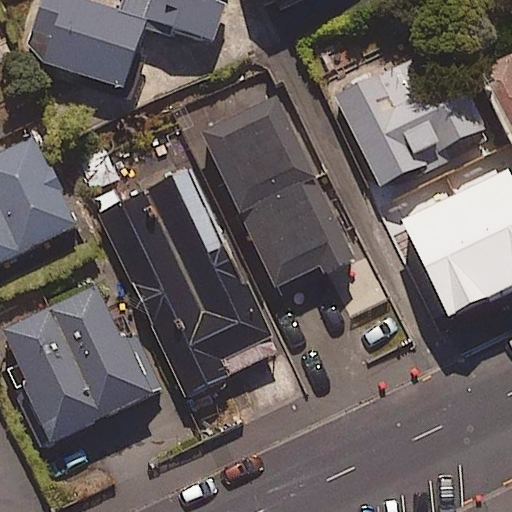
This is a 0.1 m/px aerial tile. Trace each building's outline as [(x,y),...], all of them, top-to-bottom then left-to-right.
[(147,22),(214,45),(228,4),(219,1),(219,0),(124,0),(120,13),(80,0),(45,0),(26,57),(124,90),(147,22)] [(378,189),(426,167),(430,176),(457,163),(453,154),(488,138),(445,46),(335,97),(378,189)] [(511,82),(486,96),(511,147),(511,82)] [(351,256),(278,100),(206,133),(280,289),(351,256)] [(0,265),(78,228),(36,140),(0,157),(0,265)] [(192,173),(112,209),(194,395),(275,360),(192,173)] [(511,215),(498,223),(511,248),(511,215)] [(142,337),(126,345),(98,289),(5,335),(29,384),(20,389),(49,448),(168,388),(142,337)]
